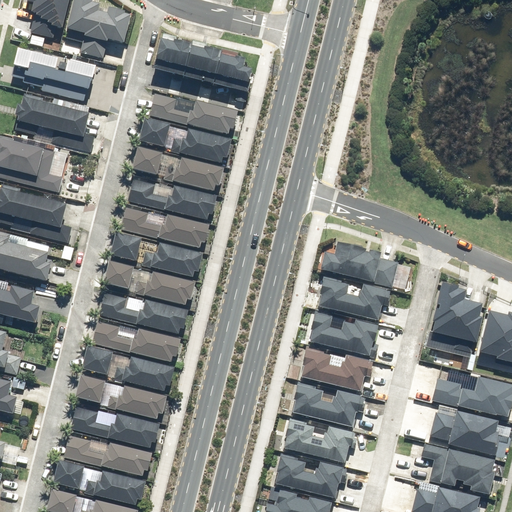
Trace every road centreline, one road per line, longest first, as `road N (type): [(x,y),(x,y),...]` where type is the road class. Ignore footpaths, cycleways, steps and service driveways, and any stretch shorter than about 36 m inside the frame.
road 1 (residential): [(29,511),(157,0)]
road 2 (secondary): [(182,511),(296,53)]
road 3 (secondary): [(299,213),(223,511)]
road 4 (residential): [(440,242),(374,511)]
road 5 (secondary): [(348,0),(306,184)]
